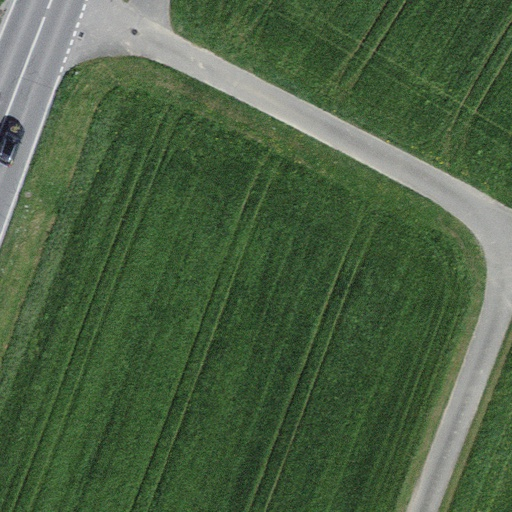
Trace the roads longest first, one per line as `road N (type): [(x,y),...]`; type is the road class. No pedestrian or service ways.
road 1 (unclassified): [(103,0),(138,33),(467,200),(501,234),(504,269),(412,511)]
road 2 (primary): [(0,122),(48,0)]
